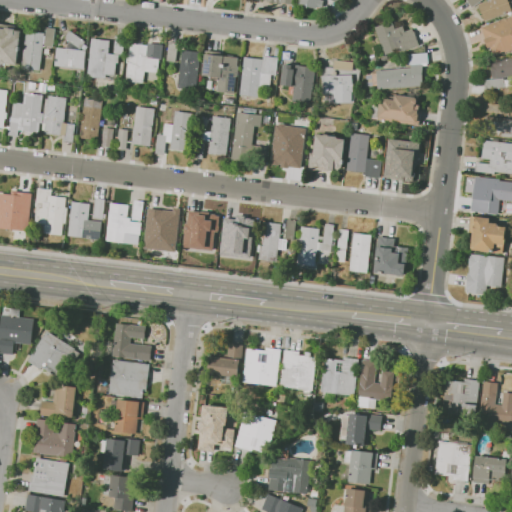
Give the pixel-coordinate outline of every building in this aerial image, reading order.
[(338,0),(337,3),(331,0),(324,0),(322,8),(317,6),(317,8),(308,6),(308,8),(298,5),(298,0),(338,0)] [(490,0),(509,0),(511,8),(511,11),(486,22),(479,4),(490,0)] [(511,50),(506,53),(505,51),(497,54),(494,46),(488,48),(481,28),(497,21),(498,22),(501,21),(501,20),(504,19),(505,20),(508,19),(507,17),(511,16),(511,17),(511,50)] [(413,29),(414,32),(415,31),(420,45),(401,52),(400,50),(385,55),(375,27),(393,21),(395,29),(403,27),(405,32),(413,29)] [(21,31),(17,65),(0,63),(0,28),(5,29),(5,27),(16,29),(16,31),(21,31)] [(41,67),(23,65),(27,31),(46,33),(46,27),(56,28),(54,47),(43,46),(41,67)] [(86,41),(80,49),(65,39),(71,31),(86,41)] [(116,36),(125,37),(123,56),(120,55),(119,63),(117,63),(115,76),(106,74),(106,78),(88,76),(92,38),(110,41),(109,53),(114,54),(116,36)] [(148,43),(164,45),(162,59),(159,59),(157,74),(145,72),(144,83),(126,81),(128,62),(127,62),(128,53),(129,53),(131,43),(136,44),(136,41),(144,42),(144,45),(148,45),(148,43)] [(169,41),(178,43),(176,62),(167,60),(169,41)] [(86,51),(84,70),(55,67),(57,47),(86,51)] [(183,50),(201,52),(196,90),(178,87),(183,50)] [(238,57),(237,66),(239,66),(237,76),(236,76),(234,93),(217,91),(219,77),(203,75),(206,50),(220,52),(219,53),(234,55),(234,57),(238,57)] [(423,86),(378,90),(376,71),(411,68),(411,65),(407,65),(406,54),(427,53),(428,63),(423,64),(423,86)] [(264,56),(278,57),(276,75),(272,74),(270,87),(260,86),(259,97),(240,94),(245,57),(263,59),(264,56)] [(511,58),(511,76),(493,79),(491,60),(511,58)] [(360,77),(353,77),(353,71),(334,70),(334,61),(354,62),(354,64),(359,64),(358,70),(361,70),(360,77)] [(311,104),(293,102),(295,87),(282,85),(284,64),(292,65),(292,69),(295,69),(296,65),(315,67),(311,104)] [(352,102),(334,103),(334,102),(325,102),(325,86),(323,86),(323,76),(327,76),(327,75),(332,75),(332,76),(352,75),(353,84),(354,84),(354,87),(353,87),(353,92),(352,92),(352,102)] [(504,78),(505,87),(486,90),(485,81),(504,78)] [(47,92),(40,91),(41,83),(48,84),(47,92)] [(0,89),(8,90),(5,112),(7,112),(7,118),(5,118),(4,128),(0,127),(0,89)] [(40,133),(19,130),(19,137),(8,136),(11,116),(12,116),(14,103),(24,104),(25,93),(44,95),(40,133)] [(378,120),(380,102),(383,102),(384,98),(394,100),(395,95),(417,97),(416,104),(420,105),(420,110),(421,110),(419,125),(378,120)] [(44,130),(45,124),(43,123),(46,98),(49,99),(49,96),(67,98),(64,123),(75,124),(73,143),(64,142),(64,136),(44,133),(44,130)] [(99,141),(81,138),(86,99),(104,101),(99,141)] [(502,105),(501,114),(483,112),(483,103),(502,105)] [(151,146),(132,144),(137,107),(156,109),(151,146)] [(164,154),(155,153),(157,134),(163,135),(164,123),(173,124),(175,111),(193,113),(190,135),(193,136),(193,142),(190,142),(188,151),(170,148),(171,143),(166,142),(164,154)] [(232,161),(238,112),(262,115),(261,127),(255,126),(252,145),(268,147),(266,167),(254,165),(254,164),(232,161)] [(202,159),(194,158),(197,130),(211,132),(213,116),(231,118),(226,156),(208,154),(210,141),(205,140),(202,159)] [(511,119),(511,137),(484,135),(486,117),(511,119)] [(306,129),(301,169),(289,167),(289,169),(282,168),(282,165),(280,165),(271,164),(276,125),(280,125),(280,123),(286,124),(286,126),(306,129)] [(113,147),(102,146),(105,128),(115,129),(113,147)] [(127,151),(117,149),(120,129),(129,130),(127,151)] [(365,173),(347,171),(352,133),(370,135),(365,173)] [(346,139),(342,170),(334,169),(333,172),(317,170),(317,171),(308,170),(311,153),(314,153),(316,134),(324,135),(324,134),(329,135),(329,136),(337,137),(337,138),(346,139)] [(388,152),(401,154),(401,153),(404,154),(406,140),(424,142),(421,160),(423,160),(421,170),(420,170),(419,179),(401,177),(403,165),(401,165),(399,183),(384,181),(385,172),(382,171),(383,164),(386,164),(388,152)] [(511,173),(495,172),(494,174),(475,172),(476,163),(490,164),(490,159),(482,159),(484,141),(511,143),(511,173)] [(382,161),(380,179),(365,177),(367,159),(382,161)] [(498,214),(488,213),(489,211),(470,210),(471,201),(490,202),(490,198),(477,197),(478,179),(511,181),(511,200),(499,199),(498,214)] [(38,188),(53,190),(52,196),(67,198),(65,208),(68,208),(66,223),(63,223),(62,235),(45,233),(46,224),(35,223),(37,207),(35,207),(38,188)] [(17,191),(32,193),(30,210),(23,209),(22,217),(14,216),(12,229),(0,227),(0,192),(17,195),(17,191)] [(96,198),(105,199),(103,214),(106,214),(105,218),(103,217),(103,218),(93,217),(96,198)] [(134,200),(144,201),(141,222),(142,222),(141,235),(140,235),(138,245),(106,240),(110,203),(129,205),(127,217),(131,218),(130,221),(132,221),(134,200)] [(72,201),(90,204),(88,220),(102,221),(99,240),(67,236),(72,201)] [(163,210),(180,212),(176,246),(153,243),(155,223),(147,222),(149,202),(162,204),(159,223),(161,223),(163,210)] [(198,228),(184,226),(186,209),(200,211),(198,228)] [(237,232),(222,230),(225,211),(239,212),(237,232)] [(215,254),(196,252),(201,214),(219,216),(215,254)] [(507,227),(505,245),(504,245),(503,253),(471,250),(473,233),(469,232),(471,217),(475,217),(475,216),(491,218),(490,222),(498,223),(498,226),(507,227)] [(253,258),(234,256),(239,218),(257,221),(253,258)] [(287,219),(294,220),(296,220),(294,239),(285,238),(287,219)] [(263,222),(281,224),(279,239),(287,239),(285,250),(278,249),(276,261),(258,259),(263,222)] [(325,223),(334,225),(332,236),(336,237),(334,252),(317,249),(315,267),(297,264),(301,226),(319,229),(318,236),(324,236),(325,223)] [(340,229),(349,230),(345,262),(336,261),(340,229)] [(353,233),(371,235),(367,272),(349,270),(353,233)] [(409,248),(407,266),(405,266),(404,276),(374,272),(378,236),(395,238),(394,246),(409,248)] [(505,258),(502,287),(487,286),(486,295),(467,293),(468,289),(467,289),(468,273),(470,273),(470,268),(469,267),(470,254),(505,258)] [(14,355),(0,353),(0,334),(2,315),(4,315),(5,307),(21,309),(20,317),(35,319),(32,345),(15,343),(14,355)] [(150,361),(112,356),(116,323),(146,327),(144,339),(131,337),(130,344),(151,346),(150,361)] [(59,376),(43,366),(41,369),(28,361),(48,330),(76,349),(76,350),(81,353),(71,369),(66,366),(59,376)] [(236,385),(222,384),(223,376),(208,374),(211,352),(227,354),(228,344),(243,345),(241,361),(240,360),(238,377),(236,377),(236,385)] [(275,391),(267,390),(265,388),(261,387),(257,390),(243,389),(244,382),(242,382),(247,348),(265,351),(266,348),(281,350),(275,391)] [(312,390),(280,387),(284,350),(300,352),(299,355),(305,356),(305,352),(311,353),(310,356),(316,357),(312,390)] [(320,392),(324,358),(343,360),(344,357),(358,359),(354,396),(320,392)] [(142,398),(109,394),(113,360),(149,364),(146,391),(143,391),(142,398)] [(368,408),(358,407),(359,397),(357,397),(362,360),(377,362),(374,383),(380,383),(382,370),(394,372),(394,374),(399,375),(399,380),(393,380),(390,401),(370,399),(368,408)] [(475,417),(442,413),(446,380),(464,382),(464,379),(480,381),(475,417)] [(511,415),(511,423),(479,419),(483,382),(498,383),(496,404),(502,405),(504,392),(511,393),(511,415)] [(73,418),(57,415),(57,417),(40,415),(42,400),(53,402),(56,384),(77,387),(73,418)] [(284,403),(277,402),(278,393),(285,394),(284,403)] [(137,434),(115,431),(117,412),(111,411),(112,399),(145,402),(143,419),(138,418),(137,434)] [(232,445),(216,442),(218,431),(200,428),(204,405),(237,410),(234,430),(232,445)] [(267,453),(252,449),(252,451),(235,446),(245,411),(276,421),(267,453)] [(364,446),(346,444),(347,437),(341,436),(343,415),(350,416),(350,414),(365,416),(366,414),(382,416),(380,431),(370,429),(368,444),(364,444),(364,446)] [(72,458),(33,453),(37,420),(53,422),(51,433),(59,434),(60,422),(76,424),(72,458)] [(125,472),(104,469),(106,453),(100,452),(102,439),(123,441),(124,438),(140,440),(138,456),(127,454),(125,472)] [(467,481),(453,480),(453,477),(434,474),(438,441),(449,442),(449,440),(467,443),(467,444),(472,445),(467,481)] [(320,465),(314,464),(318,444),(322,445),(321,450),(323,451),(320,465)] [(370,485),(348,482),(350,467),(347,467),(347,463),(344,462),(345,450),(353,451),(353,450),(378,453),(376,470),(372,469),(370,485)] [(307,494),(286,491),(286,492),(269,490),(270,478),(269,478),(270,469),(271,469),(273,455),(312,461),(307,494)] [(488,484),(473,482),(476,456),(507,460),(504,482),(489,480),(488,484)] [(64,496),(28,490),(30,476),(33,476),(36,458),(69,463),(64,496)] [(132,511),(114,509),(115,498),(109,497),(109,495),(103,494),(105,475),(134,478),(133,491),(134,492),(132,511)] [(371,511),(344,511),(347,488),(369,491),(367,506),(372,507),(371,511)] [(32,511),(26,511),(28,494),(66,500),(65,510),(71,511),(70,511),(32,511)] [(301,511),(268,511),(262,509),(268,494),(280,499),(282,494),(284,495),(282,500),(303,509),(301,511)]
